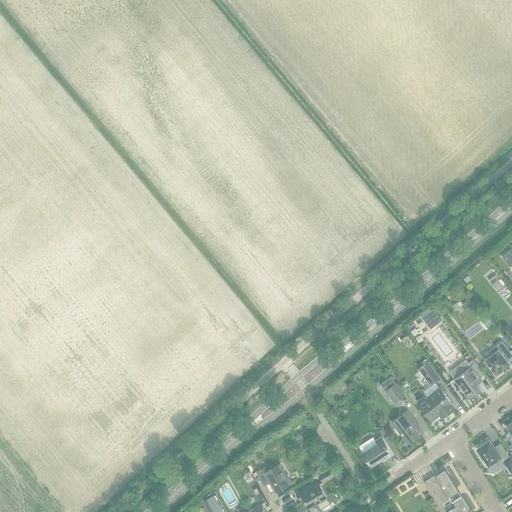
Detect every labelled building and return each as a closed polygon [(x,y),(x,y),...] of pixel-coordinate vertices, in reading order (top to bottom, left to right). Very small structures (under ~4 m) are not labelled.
[(493,354),(485,360),(496,374),(503,368),(505,370),(510,366),(509,364),(510,363),(504,356),(510,352),(502,342),(490,351),(493,354)] [(455,378),(454,379),(468,398),(481,388),(476,382),(481,378),(472,365),(471,366),(466,360),(450,372),(455,378)] [(419,368),(430,384),(440,377),(428,362),(419,368)] [(386,390),(395,402),(405,395),(396,383),(386,390)] [(424,396),(417,401),(431,420),(439,414),(442,418),(455,408),(453,405),(453,404),(440,387),(438,388),(434,383),(423,391),(427,396),(425,398),(424,396)] [(391,421),(395,426),(408,443),(420,434),(411,423),(415,421),(407,410),(391,421)] [(373,436),(359,446),(362,452),(371,467),(386,457),(387,458),(394,454),(382,436),(375,440),(373,436)] [(511,457),(510,455),(509,456),(502,445),(496,449),(489,440),(477,448),(481,454),(480,455),(480,456),(482,459),(484,460),(485,459),(489,464),(496,460),(499,464),(504,460),(508,466),(507,466),(511,472),(511,457)] [(290,483),(280,464),(267,471),(264,467),(257,471),(263,481),(268,478),(276,491),(290,483)] [(465,511),(471,508),(445,467),(424,481),(432,494),(434,493),(441,503),(450,497),(456,507),(447,511),(465,511)] [(327,497),(319,483),(309,489),(308,487),(297,493),(300,499),(304,497),(309,506),(316,501),(317,502),(327,497)] [(266,511),(261,503),(252,508),(244,511),(266,511)]
